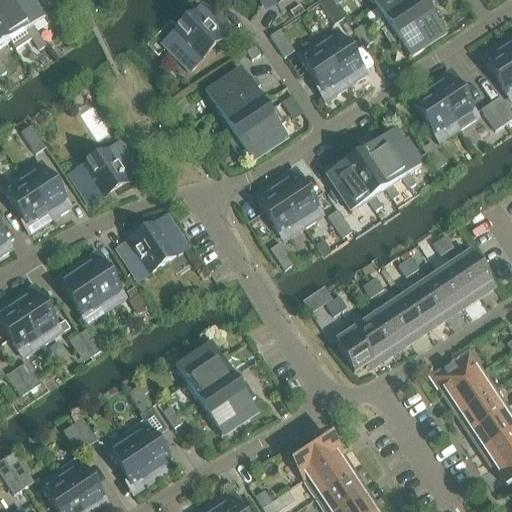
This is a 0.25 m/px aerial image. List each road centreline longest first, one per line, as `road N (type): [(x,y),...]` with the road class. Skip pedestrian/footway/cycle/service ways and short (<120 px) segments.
road 1 (residential): [(197,191),(270,166),(511,12)]
road 2 (residential): [(330,406),(197,191)]
road 3 (residential): [(0,291),(130,211),(197,191)]
road 4 (residential): [(151,511),(330,406)]
road 5 (unknown): [(315,135),(219,0)]
road 6 (residential): [(378,390),(511,305)]
road 7 (residential): [(454,504),(378,390)]
